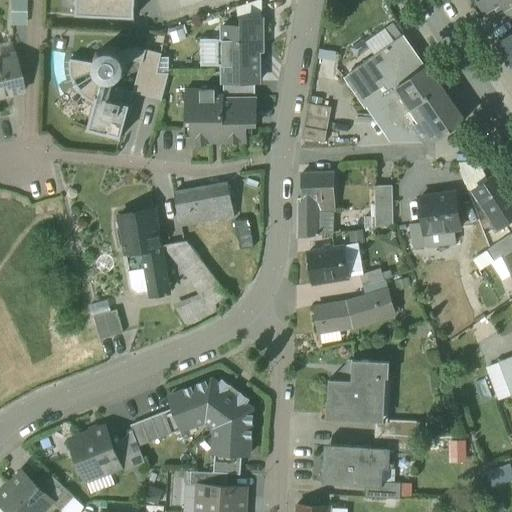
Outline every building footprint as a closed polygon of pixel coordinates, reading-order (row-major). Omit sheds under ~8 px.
[(12,0),(13,24),(28,23),(27,0),(12,0)] [(73,0),(73,16),(134,18),(134,0),(73,0)] [(245,19),(262,19),(261,0),(257,0),(236,7),(236,19),(245,19)] [(511,0),(476,0),(485,16),(502,6),(505,12),(511,7),(511,0)] [(255,82),(259,82),(259,52),(261,52),(261,41),(263,41),(262,19),(245,19),(245,26),(222,26),(223,39),(217,39),(217,66),(223,66),(223,73),(223,82),(255,82)] [(374,56),(402,37),(393,23),(365,42),(374,56)] [(183,25),(168,29),(172,44),(187,40),(183,25)] [(511,33),(497,43),(511,65),(511,33)] [(347,75),(370,107),(396,88),(425,69),(402,37),(374,56),(347,75)] [(217,66),(217,39),(200,39),(200,66),(217,66)] [(100,83),(106,84),(113,84),(117,82),(122,79),(125,74),(127,68),(127,63),(125,57),(121,53),(116,49),(111,48),(105,48),(99,50),(95,53),(92,58),(90,62),(90,64),(90,69),(92,75),(95,80),(100,83)] [(131,93),(161,100),(168,73),(157,73),(161,53),(153,51),(144,49),(136,48),(127,49),(121,53),(125,57),(127,63),(134,61),(140,62),(131,93)] [(0,97),(9,95),(7,89),(21,85),(14,58),(0,61),(0,97)] [(96,96),(120,102),(124,89),(113,86),(113,84),(106,84),(100,83),(95,80),(92,75),(90,69),(90,64),(90,62),(70,59),(69,70),(72,82),(77,90),(85,98),(94,103),(96,96)] [(425,69),(396,88),(411,109),(415,107),(438,140),(464,121),(427,67),(425,69)] [(223,97),(255,97),(255,82),(223,82),(223,95),(223,97)] [(7,89),(9,95),(23,92),(21,85),(7,89)] [(433,142),(438,140),(415,107),(411,109),(396,88),(370,107),(394,141),(407,132),(414,142),(433,142)] [(191,144),(212,144),(212,143),(247,142),(246,125),(251,125),(251,109),(256,109),(256,97),(255,97),(223,97),(223,95),(215,95),(215,89),(185,90),(185,120),(191,120),(191,144)] [(120,138),(129,105),(120,102),(96,96),(94,103),(87,129),(120,138)] [(303,138),(325,141),(331,107),(309,103),(305,126),(303,138)] [(470,195),(478,189),(476,186),(487,179),(480,164),(459,166),(470,195)] [(297,198),(297,238),(317,235),(317,212),(334,212),(333,173),(301,174),(302,198),(297,198)] [(478,189),(485,200),(490,208),(486,211),(497,229),(511,219),(511,194),(497,173),(487,179),(476,186),(478,189)] [(174,192),(180,225),(234,216),(228,183),(174,192)] [(375,188),(377,227),(393,224),(392,188),(375,188)] [(423,224),(425,235),(426,234),(447,231),(459,230),(455,195),(439,198),(439,195),(419,198),(423,224)] [(481,203),(486,211),(490,208),(485,200),(481,203)] [(119,215),(125,253),(142,250),(149,291),(150,294),(169,291),(155,208),(119,215)] [(317,212),(317,235),(334,233),(334,212),(317,212)] [(234,221),(239,250),(253,248),(248,220),(234,221)] [(409,225),(413,248),(428,246),(426,234),(425,235),(423,224),(409,225)] [(426,234),(428,246),(449,243),(447,231),(426,234)] [(486,250),(494,261),(511,249),(511,234),(486,250)] [(206,294),(213,303),(227,293),(187,241),(168,244),(184,267),(182,268),(203,296),(206,294)] [(309,252),(314,284),(348,278),(343,246),(334,248),(334,246),(322,247),(323,250),(309,252)] [(138,292),(149,291),(142,250),(125,253),(131,288),(138,292)] [(359,275),(362,286),(383,280),(380,268),(359,275)] [(385,279),(383,280),(362,286),(366,298),(388,291),(385,279)] [(315,317),(318,332),(351,327),(395,313),(388,291),(366,298),(348,303),(314,308),(315,317)] [(94,316),(100,339),(123,333),(117,309),(94,316)] [(511,356),(500,361),(501,362),(511,390),(511,356)] [(326,419),(375,421),(375,419),(383,419),(385,393),(379,393),(380,377),(389,377),(389,361),(349,359),(349,362),(353,362),(352,380),(331,379),(329,379),(328,400),(327,400),(326,419)] [(349,362),(331,379),(352,380),(353,362),(349,362)] [(499,399),(511,394),(511,390),(501,362),(487,367),(499,399)] [(242,455),(249,455),(251,408),(246,404),(250,399),(240,392),(231,386),(232,385),(222,379),(218,384),(212,380),(168,397),(181,430),(205,421),(205,420),(216,428),(215,428),(213,453),(215,453),(242,455)] [(132,429),(139,446),(180,430),(172,409),(131,425),(132,429)] [(375,421),(375,434),(419,437),(420,421),(383,419),(375,419),(375,421)] [(70,440),(85,480),(121,466),(113,446),(106,427),(70,440)] [(113,446),(121,466),(143,457),(139,446),(132,429),(113,446)] [(418,452),(419,437),(375,434),(374,447),(374,449),(395,450),(418,452)] [(322,482),(330,482),(333,445),(325,444),(322,482)] [(365,484),(382,485),(382,481),(383,467),(395,468),(395,450),(374,449),(374,447),(333,445),(330,482),(365,484)] [(121,466),(123,472),(145,463),(143,457),(121,466)] [(214,460),(213,473),(227,473),(240,474),(241,461),(214,460)] [(488,471),(493,486),(511,479),(511,466),(511,463),(488,471)] [(0,494),(0,501),(11,511),(41,511),(52,501),(53,500),(40,488),(22,471),(0,494)] [(226,485),(227,473),(213,473),(191,471),(190,484),(197,485),(197,484),(226,485)] [(52,501),(61,510),(74,496),(52,475),(40,488),(53,500),(52,501)] [(374,497),(400,499),(401,482),(382,481),(382,485),(365,484),(365,497),(374,497)] [(197,485),(195,511),(245,511),(246,498),(237,497),(237,486),(226,485),(197,484),(197,485)] [(247,486),(237,486),(237,497),(246,498),(247,486)]
